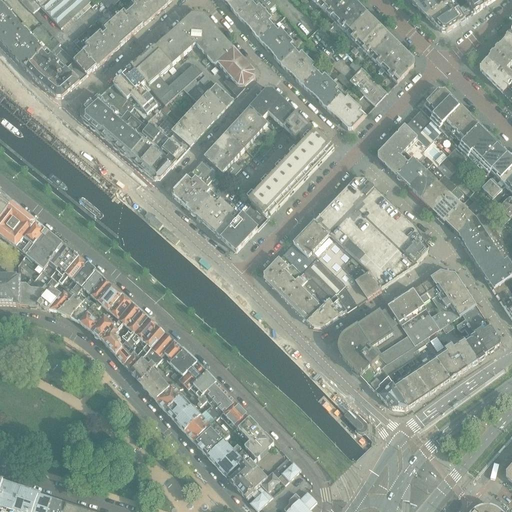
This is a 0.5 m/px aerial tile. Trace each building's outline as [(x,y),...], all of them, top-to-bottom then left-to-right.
[(95,6),(89,0),(18,0),(33,16),(41,9),(61,31),(88,6),(92,9),(95,6)] [(103,0),(102,1),(100,2),(108,11),(121,0),(128,0),(129,0),(103,0)] [(167,6),(161,0),(138,0),(132,6),(135,9),(130,12),(143,27),(144,27),(167,6)] [(255,3),(252,0),(220,0),(224,4),(230,10),(238,19),(255,3)] [(275,6),(269,0),(258,0),(269,12),(275,6)] [(331,0),(310,0),(317,7),(321,11),(331,0)] [(366,15),(354,3),(350,0),(331,0),(321,11),(334,23),(342,32),(347,36),(366,15)] [(448,3),(445,0),(417,0),(412,4),(435,27),(455,13),(451,7),(449,8),(447,4),(448,3)] [(496,0),(462,0),(467,6),(473,16),(496,0)] [(0,42),(4,47),(22,30),(2,7),(3,7),(0,3),(0,42)] [(266,15),(255,3),(238,19),(246,28),(252,34),(251,34),(259,43),(276,27),(266,15)] [(272,15),(278,10),(278,9),(275,6),(269,12),(272,15)] [(446,34),(473,16),(467,6),(459,11),(455,13),(435,27),(441,33),(446,34)] [(143,27),(130,12),(127,16),(124,13),(117,19),(114,16),(102,28),(105,30),(104,31),(107,34),(120,48),(143,27)] [(391,40),(379,28),(366,15),(347,36),(351,40),(355,45),(362,52),(372,61),(391,40)] [(154,50),(132,70),(146,86),(147,87),(165,107),(183,91),(185,89),(187,88),(189,86),(191,84),(193,83),(194,81),(202,74),(195,67),(191,68),(168,88),(161,80),(173,69),(172,68),(196,47),(214,67),(214,68),(216,69),(218,67),(229,79),(224,84),(237,98),(245,90),(244,89),(252,82),(254,80),(255,74),(254,74),(251,71),(234,52),(229,47),(216,32),(217,32),(212,27),(204,18),(204,17),(202,17),(194,17),(192,17),(183,25),(178,30),(165,42),(159,46),(155,51),(154,50)] [(52,37),(42,26),(38,30),(48,41),(52,37)] [(297,50),(287,39),(276,27),(259,43),(267,52),(273,58),(281,67),(297,50)] [(26,72),(43,53),(22,30),(4,47),(26,72)] [(120,48),(107,34),(103,37),(101,34),(85,48),(81,51),(82,52),(97,69),(120,48)] [(511,35),(511,34),(495,53),(511,67),(511,65),(511,35)] [(62,100),(97,69),(82,52),(73,62),(59,48),(61,46),(54,39),(45,51),(43,53),(26,72),(35,82),(56,100),(62,100)] [(413,62),(403,52),(391,40),(372,61),(376,65),(387,77),(392,81),(393,81),(397,85),(413,68),(414,68),(414,62),(413,62)] [(320,73),(308,62),(301,55),(297,50),(281,67),(285,72),(288,76),(289,75),(295,81),(295,82),(304,90),(320,73)] [(511,76),(507,71),(511,67),(495,53),(482,68),(482,74),(508,100),(511,95),(511,76)] [(329,64),(324,59),(323,59),(320,62),(325,67),(329,64)] [(354,62),(350,66),(358,74),(362,70),(354,62)] [(157,107),(142,89),(146,86),(132,70),(113,87),(134,110),(141,117),(145,113),(147,116),(157,107)] [(387,95),(375,83),(362,70),(350,83),(352,85),(363,97),(375,108),(387,95)] [(343,95),(332,84),(320,73),(304,90),(312,98),(318,103),(318,104),(327,112),(343,95)] [(350,83),(340,74),(336,79),(348,90),(352,85),(350,83)] [(129,161),(156,129),(150,124),(147,129),(130,115),(134,110),(113,87),(83,113),(83,123),(129,161)] [(232,102),(216,87),(209,95),(226,111),(233,103),(233,102),(233,101),(232,102)] [(296,116),(281,102),(272,93),(266,93),(251,110),(263,122),(269,116),(283,129),(296,116)] [(432,123),(430,121),(451,100),(444,93),(439,93),(421,112),(414,119),(405,128),(418,140),(417,141),(426,150),(441,133),(439,131),(432,123)] [(226,111),(209,95),(188,116),(205,133),(226,111)] [(366,117),(354,106),(343,95),(327,112),(335,120),(342,126),(341,126),(347,132),(353,132),(366,117)] [(439,131),(460,109),(451,100),(430,121),(432,123),(439,131)] [(457,149),(479,127),(460,109),(439,131),(441,133),(457,149)] [(268,127),(263,122),(251,110),(228,135),(246,151),(268,127)] [(205,133),(188,116),(178,128),(175,125),(167,117),(161,111),(158,114),(154,117),(172,134),(174,136),(190,150),(205,133)] [(276,213),(314,173),(334,151),(317,135),(316,135),(296,116),(283,129),(284,130),(287,127),(292,132),(289,135),(296,141),(299,138),(303,142),(304,142),(306,144),(297,154),(294,151),(289,157),(292,159),(283,168),(280,166),(275,171),(278,173),(269,183),(266,181),(261,186),(264,188),(250,203),(249,204),(251,206),(263,216),(268,221),(276,213)] [(460,166),(489,137),(479,127),(457,149),(449,157),(446,161),(456,170),(460,166)] [(405,154),(417,141),(418,140),(405,128),(379,156),(379,162),(396,178),(413,161),(405,154)] [(160,182),(190,150),(174,136),(170,141),(161,134),(161,133),(156,129),(129,161),(154,183),(160,182)] [(237,160),(246,151),(228,135),(205,160),(222,176),(234,164),(241,170),(245,166),(243,164),(242,164),(237,160)] [(478,170),(500,148),(489,137),(460,166),(456,170),(456,171),(457,170),(457,171),(468,160),(478,170)] [(261,153),(266,148),(263,145),(258,151),(261,153)] [(491,174),(508,156),(500,148),(478,170),(487,178),(490,175),(491,175),(491,174)] [(500,183),(511,169),(511,160),(508,156),(491,174),(495,178),(482,191),(487,196),(497,186),(493,182),(496,179),(500,183)] [(408,190),(425,173),(428,170),(433,165),(426,158),(420,164),(415,160),(413,162),(413,161),(396,178),(408,190)] [(456,170),(446,161),(442,165),(452,175),(456,170)] [(206,190),(196,181),(207,169),(201,164),(196,170),(173,194),(174,199),(181,206),(191,196),(196,200),(206,190)] [(421,202),(437,186),(438,185),(439,183),(445,177),(433,165),(428,170),(425,173),(408,190),(421,202)] [(509,192),(511,188),(511,169),(500,183),(497,186),(487,196),(492,201),(502,191),(505,188),(509,192)] [(450,197),(453,193),(456,189),(457,188),(445,177),(439,183),(444,188),(442,189),(438,185),(437,186),(421,202),(434,214),(450,197)] [(429,251),(416,230),(365,182),(355,182),(308,232),(265,276),(265,282),(286,303),(286,304),(308,325),(336,297),(345,288),(363,269),(372,278),(381,292),(417,267),(428,255),(429,251)] [(472,192),(476,188),(472,184),(468,188),(472,192)] [(511,188),(509,192),(511,194),(511,196),(499,210),(504,215),(511,207),(511,200),(511,199),(511,188)] [(196,219),(212,202),(207,197),(210,193),(206,190),(196,200),(191,196),(181,206),(196,219)] [(0,224),(14,207),(13,206),(0,196),(0,306),(6,307),(9,307),(17,307),(17,308),(19,308),(19,307),(19,299),(19,279),(0,279),(0,224)] [(445,225),(462,208),(450,197),(434,214),(445,225)] [(237,224),(232,219),(235,215),(220,202),(217,206),(212,202),(196,219),(202,224),(215,236),(221,241),(237,224)] [(236,255),(268,221),(263,216),(251,206),(250,207),(251,207),(241,218),(241,219),(237,224),(221,241),(236,255)] [(466,227),(482,212),(482,211),(476,206),(471,211),(470,209),(467,212),(462,208),(445,225),(458,237),(460,236),(467,229),(466,227)] [(46,233),(24,215),(20,213),(14,207),(0,224),(0,238),(16,250),(23,255),(27,258),(46,233)] [(511,207),(504,215),(499,220),(505,226),(511,220),(511,207)] [(511,254),(507,246),(505,247),(482,212),(466,227),(467,229),(460,236),(458,237),(498,297),(508,291),(511,288),(511,254)] [(63,247),(46,233),(27,258),(19,268),(34,279),(37,282),(44,273),(63,247)] [(8,247),(0,241),(0,246),(6,251),(8,247)] [(51,279),(71,254),(63,247),(44,273),(51,279)] [(59,285),(79,260),(71,254),(51,279),(59,285)] [(73,283),(87,267),(79,260),(59,285),(67,291),(69,289),(73,283)] [(79,296),(96,275),(87,267),(73,283),(78,287),(73,292),(79,296)] [(19,299),(34,279),(19,268),(19,279),(19,299)] [(381,292),(372,278),(363,269),(345,288),(357,307),(381,292)] [(38,310),(53,291),(59,285),(51,279),(44,273),(37,282),(34,279),(19,299),(19,307),(19,308),(38,310)] [(440,294),(458,282),(455,276),(440,274),(431,280),(440,294)] [(90,298),(104,282),(96,275),(79,296),(83,298),(87,302),(87,301),(90,298)] [(422,306),(431,300),(440,294),(431,280),(413,292),(422,306)] [(98,305),(111,288),(104,282),(90,298),(98,305)] [(476,308),(467,295),(458,282),(440,294),(431,300),(422,306),(431,319),(440,332),(442,330),(451,325),(459,319),(476,308)] [(109,314),(123,298),(111,288),(98,305),(95,308),(99,311),(101,308),(109,314)] [(345,288),(336,297),(308,325),(312,329),(324,330),(357,307),(345,288)] [(60,316),(72,302),(67,298),(72,292),(69,289),(67,291),(61,298),(49,313),(60,316)] [(49,313),(61,298),(53,291),(38,310),(49,313)] [(511,296),(508,291),(498,297),(511,318),(511,296)] [(440,332),(431,319),(422,306),(413,292),(389,308),(400,325),(415,348),(423,342),(428,340),(435,334),(440,332)] [(70,321),(87,302),(83,298),(78,303),(74,300),(72,302),(60,316),(70,321)] [(120,323),(133,307),(123,298),(109,314),(120,323)] [(80,326),(95,308),(87,301),(87,302),(70,321),(80,325),(80,326)] [(127,330),(140,313),(133,307),(120,323),(115,329),(114,330),(117,333),(123,327),(127,330)] [(91,335),(104,319),(106,318),(104,316),(103,318),(97,313),(98,312),(99,311),(95,308),(80,326),(91,335)] [(376,348),(395,336),(392,331),(400,325),(389,308),(388,309),(380,315),(380,314),(347,336),(344,338),(342,341),(340,345),(339,348),(339,350),(340,354),(341,357),(343,361),(344,363),(360,379),(360,378),(367,385),(382,372),(385,369),(377,360),(378,359),(371,352),(376,348)] [(494,350),(499,347),(500,344),(476,308),(459,319),(470,334),(462,339),(469,349),(478,363),(485,359),(484,358),(487,355),(490,356),(494,353),(494,350)] [(128,346),(150,322),(140,313),(127,330),(133,335),(131,337),(129,335),(125,339),(124,339),(122,340),(127,345),(128,346)] [(102,343),(114,330),(115,329),(104,319),(91,335),(102,343)] [(139,350),(157,328),(150,322),(128,346),(127,345),(122,350),(123,351),(116,358),(124,368),(134,355),(139,350)] [(446,336),(454,330),(451,325),(442,330),(446,336)] [(154,348),(165,335),(157,328),(139,350),(142,353),(146,357),(154,348)] [(119,346),(121,343),(116,338),(120,335),(117,333),(114,330),(102,343),(116,358),(123,351),(122,350),(119,346)] [(164,355),(175,344),(165,335),(154,348),(146,357),(145,358),(156,368),(163,361),(161,359),(164,355)] [(450,383),(475,366),(478,363),(469,349),(462,339),(445,350),(434,359),(435,360),(450,383)] [(418,352),(426,346),(423,342),(415,348),(413,349),(418,357),(420,356),(418,352)] [(171,367),(184,352),(175,344),(164,355),(170,360),(167,363),(171,367)] [(418,357),(413,349),(402,357),(408,365),(410,368),(414,365),(412,362),(418,357)] [(176,372),(189,357),(184,352),(171,367),(176,372)] [(131,375),(145,358),(146,357),(142,353),(137,358),(134,355),(124,368),(131,375)] [(189,389),(205,373),(197,365),(189,357),(176,372),(183,378),(179,382),(188,392),(190,390),(189,389)] [(408,365),(402,357),(392,364),(400,375),(404,373),(402,369),(408,365)] [(140,386),(153,371),(156,368),(145,358),(131,375),(140,386)] [(409,410),(450,383),(435,360),(430,363),(429,361),(422,365),(421,363),(416,366),(419,371),(409,377),(408,375),(397,382),(398,385),(394,387),(409,410)] [(400,375),(392,364),(385,369),(382,372),(388,380),(390,382),(393,380),(391,376),(394,374),(397,378),(400,375)] [(170,390),(153,371),(140,386),(155,403),(170,390)] [(394,387),(390,382),(388,380),(385,384),(377,377),(382,372),(367,385),(366,385),(375,394),(388,408),(391,411),(405,413),(409,410),(394,387)] [(200,400),(216,385),(205,373),(189,389),(190,390),(200,400)] [(208,404),(222,391),(216,385),(200,400),(192,408),(197,413),(207,403),(208,404)] [(165,413),(182,397),(173,387),(170,390),(155,403),(165,413)] [(214,410),(228,397),(222,391),(208,404),(214,410)] [(174,422),(191,407),(182,397),(165,413),(174,422)] [(221,418),(235,404),(228,397),(214,410),(221,418)] [(228,426),(243,412),(235,404),(221,418),(220,418),(228,426)] [(197,413),(192,408),(191,407),(174,422),(184,434),(201,418),(197,413)] [(235,434),(249,419),(243,412),(228,426),(235,434)] [(194,444),(211,428),(201,418),(184,434),(194,444)] [(264,435),(263,436),(257,430),(258,429),(249,419),(235,434),(247,446),(244,449),(251,457),(256,461),(258,459),(273,444),(264,435)] [(225,444),(230,438),(215,423),(211,428),(194,444),(207,459),(225,444)] [(217,470),(239,449),(237,447),(232,452),(225,444),(207,459),(217,470)] [(248,459),(243,454),(238,458),(236,455),(241,451),(239,449),(217,470),(227,480),(248,459)] [(269,495),(281,483),(272,475),(267,480),(248,459),(227,480),(245,500),(246,500),(251,496),(257,489),(269,502),(273,499),(269,495)] [(285,488),(301,473),(300,473),(301,473),(293,465),(288,460),(272,475),(281,483),(285,488)] [(182,478),(188,473),(184,469),(179,474),(182,478)] [(8,511),(14,511),(21,491),(22,491),(4,485),(3,485),(0,495),(0,511),(6,511),(7,511),(8,511)] [(269,502),(257,489),(251,496),(255,500),(250,505),(251,505),(250,506),(256,511),(260,511),(270,503),(269,502)] [(33,511),(39,497),(31,494),(21,491),(14,511),(33,511)] [(309,511),(317,504),(308,495),(307,495),(301,501),(296,495),(289,502),(289,506),(284,511),(309,511)] [(49,511),(52,502),(39,497),(33,511),(49,511)] [(64,511),(66,506),(52,502),(49,511),(64,511)]
